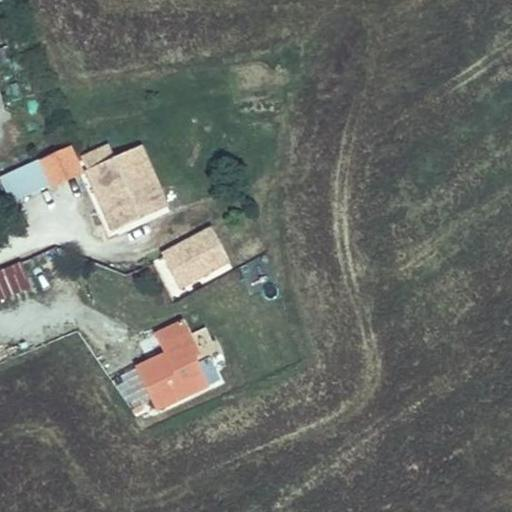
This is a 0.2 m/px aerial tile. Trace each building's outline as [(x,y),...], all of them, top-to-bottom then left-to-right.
[(133,130),(80,154),(89,171),(141,148),(133,130)] [(70,148),(6,178),(17,203),(81,174),(70,148)] [(141,148),(89,171),(123,249),(178,225),(162,191),(149,164),(141,148)] [(160,158),(149,164),(162,191),(173,185),(160,158)] [(212,232),(163,258),(179,289),(229,262),(212,232)] [(22,262),(0,271),(0,303),(33,289),(22,262)] [(159,410),(205,387),(199,374),(192,357),(197,355),(181,323),(158,335),(167,354),(138,368),(159,410)] [(199,374),(205,387),(213,383),(207,370),(199,374)]
